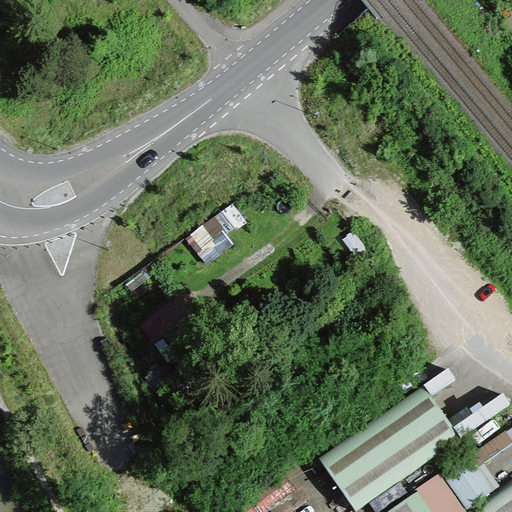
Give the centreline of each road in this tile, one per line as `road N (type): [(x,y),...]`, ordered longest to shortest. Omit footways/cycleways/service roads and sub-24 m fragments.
road 1 (primary): [(335,0),(133,155)]
road 2 (primary): [(67,349),(103,194)]
road 3 (primary): [(2,220),(67,349)]
road 4 (primary): [(133,155),(0,184)]
